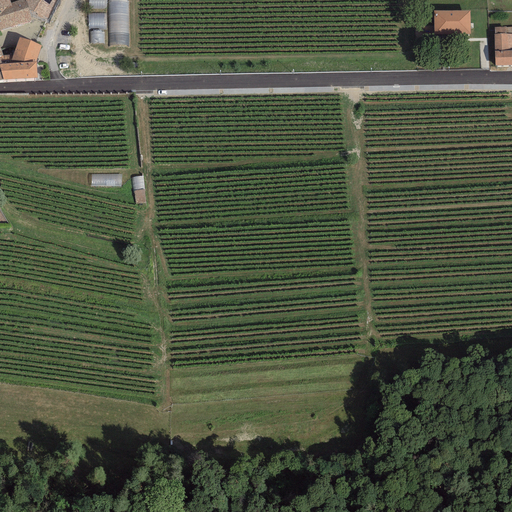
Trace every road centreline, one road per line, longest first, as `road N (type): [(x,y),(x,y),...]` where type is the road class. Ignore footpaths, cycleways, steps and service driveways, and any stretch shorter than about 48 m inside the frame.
road 1 (track): [(355,82),(367,351),(351,401),(333,422),(312,434),(51,450),(0,442)]
road 2 (unclassified): [(0,90),(511,78)]
road 3 (track): [(139,85),(163,329),(164,442)]
